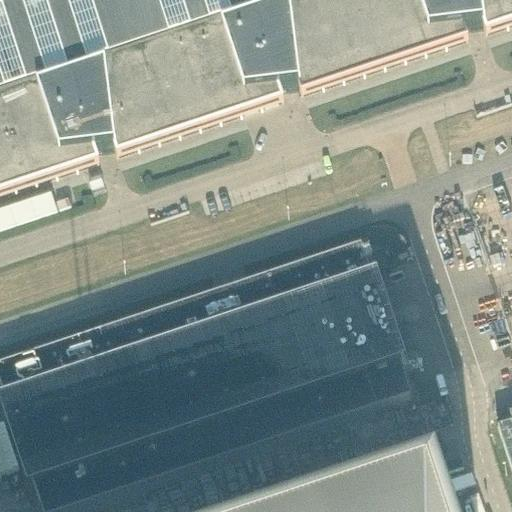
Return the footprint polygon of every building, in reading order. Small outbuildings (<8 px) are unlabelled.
[(511,0),(0,0),(0,200),(100,167),(97,157),(117,155),(119,161),(119,160),(285,105),(282,96),(301,94),(303,99),(469,44),(466,35),(486,32),(487,38),(511,29),(511,0)] [(70,202),(58,206),(61,214),(72,210),(70,202)] [(0,369),(0,381),(15,426),(43,511),(78,511),(413,401),(375,284),(370,286),(360,255),(291,278),(290,273),(0,369)] [(404,330),(414,361),(421,358),(411,328),(404,330)] [(511,427),(499,431),(511,468),(511,427)] [(449,511),(441,488),(368,511),(449,511)]
